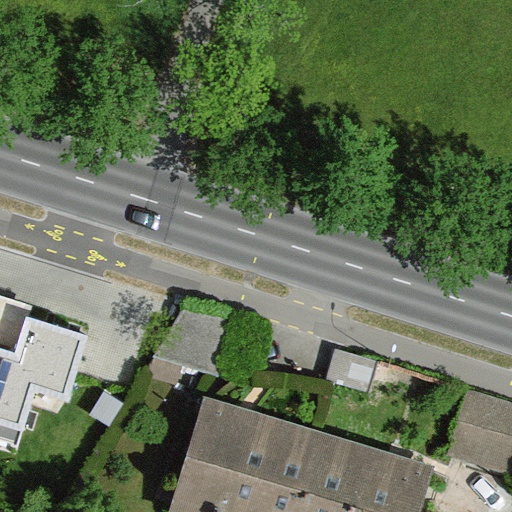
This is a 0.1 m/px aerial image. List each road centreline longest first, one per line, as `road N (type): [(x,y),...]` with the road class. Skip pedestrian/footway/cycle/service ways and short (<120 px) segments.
road 1 (secondary): [(0,150),(511,314)]
road 2 (secondary): [(511,135),(75,0)]
